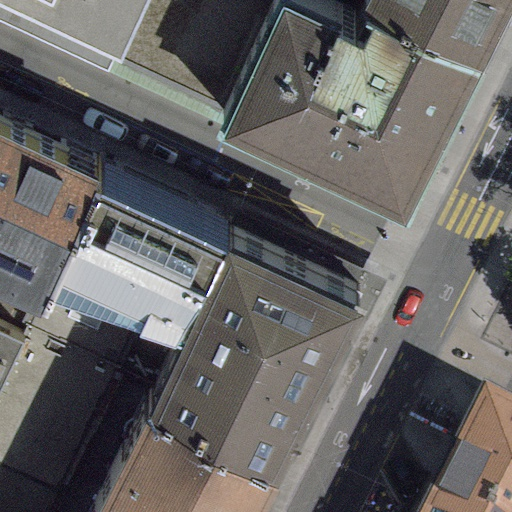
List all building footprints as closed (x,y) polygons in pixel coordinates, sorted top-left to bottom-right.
[(9,0),(15,2),(119,51),(141,0),(9,0)] [(355,0),(141,0),(119,51),(227,102),(273,0),(350,0),(355,2),(355,0)] [(484,36),(407,0),(355,0),(355,2),(350,0),(273,0),(227,102),(409,187),(444,117),(484,36)] [(407,0),(484,36),(502,0),(407,0)] [(17,114),(0,105),(0,252),(45,274),(100,160),(102,153),(17,114)] [(100,160),(45,274),(190,311),(235,222),(191,202),(138,178),(100,160)] [(365,283),(235,222),(190,311),(153,384),(284,453),(323,369),(365,283)] [(25,327),(153,384),(190,311),(45,274),(25,327)] [(0,380),(25,327),(0,314),(0,380)] [(153,384),(25,327),(0,380),(0,465),(87,507),(153,384)] [(253,511),(284,453),(153,384),(87,507),(83,511),(253,511)] [(511,511),(511,439),(490,428),(446,511),(511,511)] [(0,465),(0,511),(83,511),(87,507),(0,465)]
